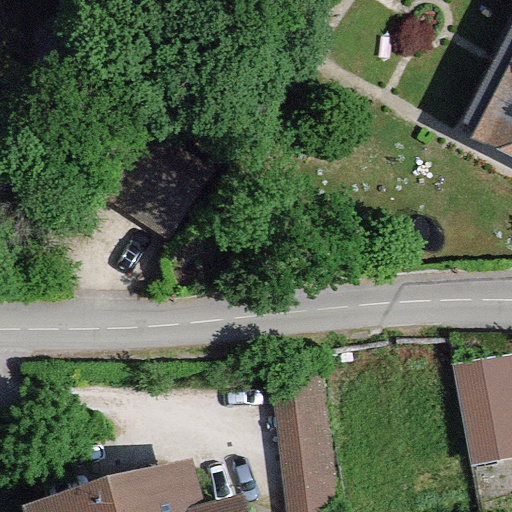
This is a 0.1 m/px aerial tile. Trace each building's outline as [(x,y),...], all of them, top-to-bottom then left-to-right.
[(511,59),(472,137),(489,146),(511,102),(511,59)] [(511,102),(489,146),(511,157),(511,102)] [(130,125),(92,179),(167,229),(204,176),(130,125)] [(172,274),(181,297),(213,281),(201,260),(172,274)] [(464,372),(469,403),(492,399),(501,458),(511,456),(511,371),(511,365),(464,372)] [(334,511),(320,384),(280,388),(293,511),(334,511)] [(478,462),(501,458),(492,399),(469,403),(478,462)] [(187,511),(178,480),(69,511),(234,511),(234,509),(222,511),(187,511)]
